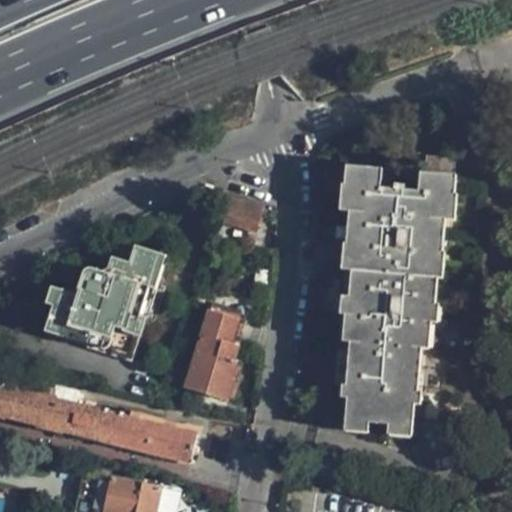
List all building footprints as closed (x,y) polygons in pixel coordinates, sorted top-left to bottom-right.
[(353,422),(370,423),(390,425),(409,426),(412,393),(419,393),(428,305),(436,305),(439,279),(434,279),(436,251),(444,252),(450,194),(456,195),(458,175),(453,175),(454,158),(426,156),(424,173),(347,166),(345,184),(352,185),(347,243),(355,244),(350,298),(354,298),(346,387),(355,387),(353,422)] [(256,231),(262,208),(227,198),(220,221),(256,231)] [(166,254),(133,244),(129,260),(111,257),(106,269),(90,266),(86,267),(84,268),(82,272),(77,292),(51,285),(45,303),(52,305),(93,319),(92,322),(126,332),(141,285),(154,289),(166,254)] [(139,337),(154,289),(141,285),(126,332),(139,337)] [(202,299),(204,292),(197,290),(195,297),(202,299)] [(131,360),(139,337),(126,332),(92,322),(93,319),(52,305),(45,330),(52,333),(131,360)] [(231,344),(239,321),(208,310),(185,387),(228,401),(235,380),(232,379),(238,364),(234,362),(239,346),(231,344)] [(184,366),(172,363),(167,379),(179,382),(184,366)] [(0,385),(0,416),(191,465),(198,434),(50,398),(52,390),(45,388),(43,396),(0,385)] [(177,511),(181,492),(113,479),(105,511),(177,511)]
